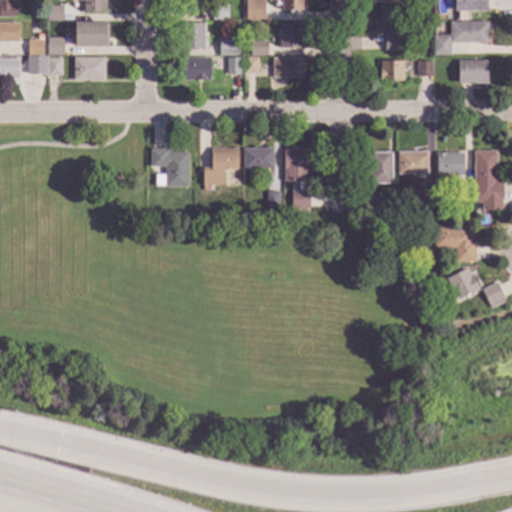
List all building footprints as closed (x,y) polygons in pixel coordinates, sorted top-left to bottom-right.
[(10,0),(10,5),(15,5),(15,17),(0,17),(0,0),(10,0)] [(104,0),(104,12),(83,12),(84,1),(70,0),(104,0)] [(199,0),(199,10),(181,11),(181,0),(199,0)] [(263,0),(263,19),(245,19),(245,0),(263,0)] [(300,0),(300,10),(281,10),(281,0),(300,0)] [(484,0),(485,10),(453,11),(453,0),(484,0)] [(227,20),(211,20),(211,6),(227,6),(227,20)] [(42,22),(56,22),(56,7),(42,8),(42,22)] [(400,32),(398,33),(398,36),(405,36),(406,48),(386,49),(386,38),(389,38),(389,35),(385,35),(385,23),(379,23),(378,7),(400,7),(400,32)] [(74,45),(75,22),(104,22),(105,46),(74,45)] [(17,42),(0,42),(0,23),(17,23),(17,42)] [(203,48),(180,48),(180,23),(203,23),(203,48)] [(301,48),(278,48),(278,23),(301,23),(301,48)] [(486,42),(449,42),(449,55),(433,55),(433,37),(449,37),(449,23),(486,23),(486,42)] [(43,55),(26,56),(26,40),(35,40),(35,34),(43,34),(43,55)] [(235,55),(218,56),(217,38),(235,37),(235,55)] [(63,55),(47,55),(47,38),(63,38),(63,55)] [(417,47),(409,48),(409,39),(417,38),(417,47)] [(266,55),(249,55),(249,42),(266,42),(266,55)] [(45,74),(26,74),(26,56),(45,57),(45,74)] [(103,81),(72,81),(72,58),(103,57),(103,81)] [(208,80),(182,80),(182,57),(208,57),(208,80)] [(256,73),(242,73),(242,57),(256,57),(256,73)] [(60,75),(45,76),(45,58),(60,58),(60,75)] [(239,75),(225,75),(225,58),(229,58),(239,58),(239,75)] [(301,78),(271,78),(272,58),(301,58),(301,78)] [(17,78),(0,78),(0,59),(17,59),(17,78)] [(431,76),(416,77),(416,62),(430,61),(431,76)] [(486,84),(458,84),(457,62),(486,61),(486,84)] [(402,81),(380,81),(380,63),(402,62),(402,81)] [(224,150),(236,150),(236,169),(223,169),(224,186),(201,186),(200,168),(210,168),(210,150),(224,149),(224,150)] [(272,169),(242,169),(242,150),(271,149),(272,169)] [(167,154),(186,153),(187,188),(163,188),(163,168),(149,168),(149,150),(167,150),(167,154)] [(307,182),(282,183),(281,151),(306,150),(307,182)] [(426,174),(396,175),(395,153),(426,152),(426,174)] [(495,181),(501,181),(501,202),(473,203),(472,152),(494,152),(495,181)] [(390,184),(368,184),(368,153),(390,153),(390,184)] [(462,154),(462,176),(453,176),(453,174),(436,174),(436,154),(462,154)] [(163,179),(162,186),(155,186),(156,178),(163,179)] [(470,202),(456,202),(456,185),(470,184),(470,202)] [(308,209),(291,210),(291,191),(307,191),(308,209)] [(278,210),(265,210),(265,192),(277,192),(278,210)] [(389,198),(390,198),(390,209),(373,209),(373,197),(377,197),(377,193),(388,192),(389,198)] [(432,207),(421,207),(421,192),(431,192),(432,207)] [(471,241),(474,241),(474,262),(454,262),(454,248),(433,248),(433,229),(471,228),(471,241)] [(468,276),(470,275),(478,290),(457,300),(456,299),(449,303),(443,292),(450,289),(445,279),(465,269),(468,276)] [(503,298),(500,299),(502,303),(489,309),(480,291),(495,282),(503,298)]
